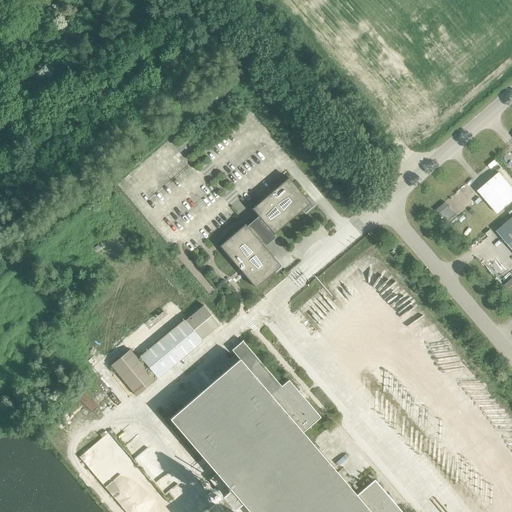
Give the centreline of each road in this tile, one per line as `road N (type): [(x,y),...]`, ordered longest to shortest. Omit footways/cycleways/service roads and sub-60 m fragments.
road 1 (unclassified): [(262,306),(424,511)]
road 2 (unknown): [(279,158),(257,132),(246,132),(154,211),(158,232),(181,235)]
road 3 (unclassified): [(388,206),(511,358)]
road 4 (unclassified): [(511,97),(388,206)]
road 5 (unclassified): [(262,306),(388,206)]
road 6 (unknown): [(181,235),(279,158)]
